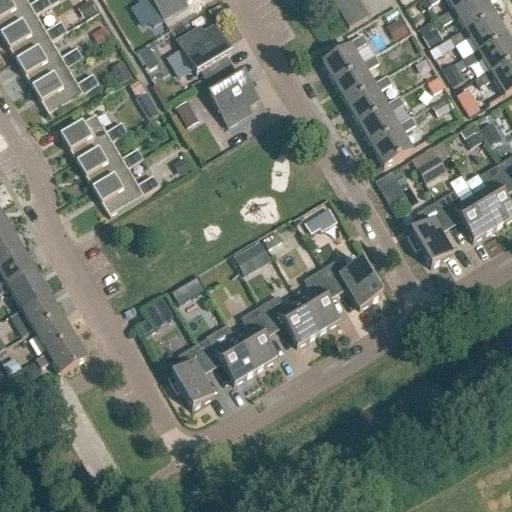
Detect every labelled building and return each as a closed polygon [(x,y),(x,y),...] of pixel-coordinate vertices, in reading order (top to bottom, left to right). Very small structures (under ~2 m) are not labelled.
[(45,0),(29,10),(22,0),(5,0),(0,3),(0,39),(0,40),(35,20),(59,6),(55,0),(45,0)] [(147,0),(163,25),(186,12),(183,6),(192,0),(147,0)] [(356,2),(354,0),(338,0),(332,4),(338,14),(356,2)] [(482,2),(481,0),(429,0),(426,2),(431,10),(445,2),(452,14),(454,18),(482,2)] [(362,12),(356,2),(338,14),(343,23),(362,12)] [(494,22),(482,2),(454,18),(452,14),(438,22),(443,31),(457,22),(464,35),(467,39),(494,22)] [(83,24),(96,16),(89,5),(76,12),(83,24)] [(368,21),(362,12),(343,23),(349,33),(368,21)] [(45,36),(35,20),(0,40),(17,67),(51,47),(66,37),(60,27),(45,36)] [(507,43),(494,22),(467,39),(464,35),(451,43),(456,52),(469,44),(476,56),(479,60),(507,43)] [(388,44),(401,39),(396,25),(382,30),(388,44)] [(93,38),(100,49),(111,42),(104,31),(93,38)] [(232,72),(225,62),(230,59),(213,32),(202,39),(199,33),(176,47),(195,80),(199,77),(206,88),(232,72)] [(427,53),(441,45),(435,34),(421,41),(427,53)] [(162,40),(149,49),(158,64),(171,55),(162,40)] [(322,69),(334,90),(362,73),(360,69),(353,57),(367,48),(362,40),(347,49),(349,52),(322,69)] [(511,67),(511,51),(507,43),(479,60),(476,56),(463,64),(468,72),(481,64),(489,76),(491,80),(511,67)] [(60,63),(51,47),(17,67),(33,94),(67,73),(82,64),(76,53),(60,63)] [(147,53),(138,58),(145,70),(154,65),(147,53)] [(374,61),(360,69),(362,73),(334,90),(346,110),(375,94),(372,90),(365,77),(379,69),(374,61)] [(119,87),(131,80),(122,66),(110,73),(119,87)] [(511,96),(511,67),(491,80),(489,76),(475,85),(480,93),(494,84),(504,101),(511,96)] [(452,93),(463,87),(453,69),(441,76),(452,93)] [(247,114),(258,107),(242,80),(238,83),(232,72),(206,88),(212,98),(208,101),(227,133),(251,119),(247,114)] [(76,89),(67,73),(33,94),(49,122),(50,121),(49,119),(98,90),(92,80),(76,89)] [(387,81),(372,90),(375,94),(346,110),(359,131),(387,114),(385,111),(377,98),(391,89),(387,81)] [(145,97),(138,86),(130,91),(137,102),(145,97)] [(468,123),(479,116),(466,95),(455,101),(468,123)] [(399,102),(385,111),(387,114),(359,131),(371,152),(399,135),(397,131),(389,118),(403,110),(399,102)] [(438,121),(449,114),(444,106),(432,113),(438,121)] [(186,134),(198,127),(185,107),(174,113),(186,134)] [(95,120),(60,141),(77,168),(111,148),(127,139),(121,128),(105,137),(95,120)] [(402,139),(416,131),(411,123),(397,131),(399,135),(371,152),(383,173),(412,156),(402,139)] [(487,152),(501,144),(491,128),(478,136),(487,152)] [(469,155),(480,147),(474,138),(463,145),(469,155)] [(121,164),(111,148),(77,168),(93,195),(127,174),(143,165),(136,155),(121,164)] [(435,161),(414,173),(424,191),(445,178),(435,161)] [(511,161),(497,170),(510,192),(511,190),(511,161)] [(179,181),(190,175),(183,164),(172,170),(179,181)] [(511,223),(511,217),(500,198),(510,192),(497,170),(479,181),(486,193),(473,200),(493,235),(511,223)] [(137,190),(127,174),(93,195),(109,223),(110,222),(110,221),(158,192),(152,181),(137,190)] [(404,201),(392,177),(370,187),(382,212),(404,201)] [(493,235),(473,200),(460,208),(453,196),(435,208),(448,229),(458,223),(472,248),(493,235)] [(452,260),(437,235),(448,229),(435,208),(416,219),(423,230),(409,238),(410,240),(406,242),(415,257),(419,254),(430,273),(452,260)] [(321,237),(336,228),(328,215),(302,230),(309,240),(319,234),(321,237)] [(0,241),(9,236),(0,220),(0,241)] [(0,270),(22,258),(9,236),(0,241),(0,270)] [(268,255),(282,247),(276,237),(262,246),(268,255)] [(260,250),(235,264),(244,279),(269,265),(260,250)] [(34,279),(22,258),(0,270),(0,283),(7,295),(34,279)] [(340,264),(321,275),(334,297),(344,291),(359,315),(381,302),(370,283),(374,281),(365,266),(361,269),(360,267),(347,275),(340,264)] [(324,303),(334,297),(321,275),(303,286),(309,297),(297,305),(317,340),(338,327),(324,303)] [(47,300),(34,279),(7,295),(19,316),(47,300)] [(59,322),(47,300),(19,316),(32,338),(59,322)] [(317,340),(297,305),(284,313),(277,301),(258,312),(271,334),(282,328),(296,353),(317,340)] [(158,305),(138,317),(148,335),(169,323),(158,305)] [(261,340),(271,334),(258,312),(240,324),(247,335),(234,343),(254,377),(276,365),(261,340)] [(72,343),(59,322),(32,338),(45,359),(72,343)] [(254,377),(234,343),(227,331),(196,350),(209,372),(219,366),(233,390),(254,377)] [(57,381),(85,365),(72,343),(45,359),(33,366),(38,375),(50,368),(57,381)] [(198,378),(209,372),(196,350),(177,361),(184,373),(170,381),(171,382),(167,385),(176,399),(180,397),(191,415),(213,402),(198,378)] [(7,381),(20,374),(14,363),(1,369),(7,381)] [(25,409),(46,397),(39,385),(30,390),(27,385),(15,392),(25,409)] [(33,433),(52,422),(46,411),(27,422),(33,433)] [(38,442),(58,430),(52,422),(33,433),(38,442)] [(63,440),(58,430),(38,442),(44,451),(63,440)] [(50,461),(69,450),(63,440),(44,451),(50,461)] [(55,471),(75,459),(69,450),(50,461),(55,471)] [(61,479),(80,468),(75,459),(55,471),(61,479)] [(66,489),(85,478),(80,468),(61,479),(66,489)] [(72,498),(91,487),(85,478),(66,489),(72,498)] [(77,508),(96,497),(91,487),(72,498),(77,508)] [(91,511),(102,506),(96,497),(77,508),(79,511),(91,511)]
